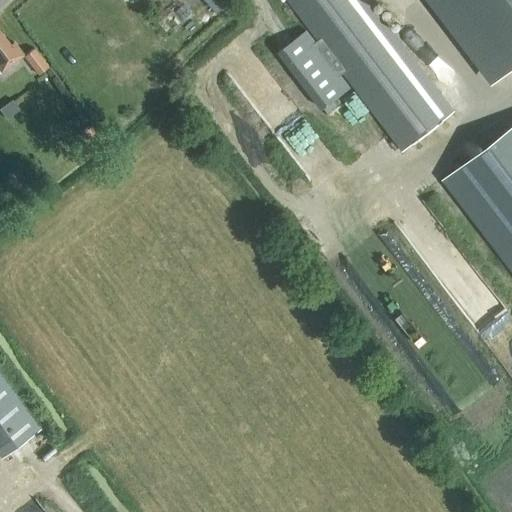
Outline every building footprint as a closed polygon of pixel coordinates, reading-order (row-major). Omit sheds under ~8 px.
[(204,0),(218,14),(232,0),(231,0),(204,0)] [(454,112),(368,0),(286,0),(318,41),(315,44),(305,31),(278,52),(322,109),(349,88),(324,55),(327,52),(402,151),(454,112)] [(511,0),(434,0),(496,81),(511,68),(511,0)] [(10,47),(0,33),(0,72),(1,73),(23,56),(14,44),(10,47)] [(51,69),(36,50),(26,58),(40,77),(51,69)] [(93,127),(84,133),(88,140),(98,134),(93,127)] [(511,271),(511,128),(443,183),(511,271)] [(0,372),(0,453),(1,455),(40,427),(0,372)]
